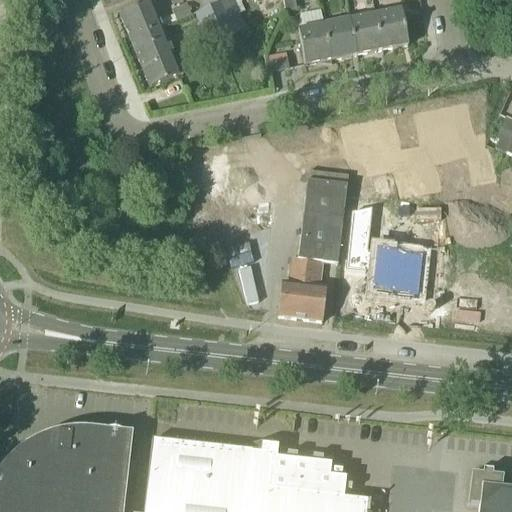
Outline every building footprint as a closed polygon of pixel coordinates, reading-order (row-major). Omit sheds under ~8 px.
[(282,0),(285,14),(296,12),(293,0),(282,0)] [(196,15),(203,31),(237,17),(230,1),(196,15)] [(173,17),(159,23),(151,4),(119,17),(130,42),(161,29),(191,17),(186,6),(171,12),(173,17)] [(401,12),(374,17),(382,53),(408,48),(401,12)] [(382,53),(374,17),(349,22),(355,58),(381,53),(381,57),(383,57),(382,53)] [(349,22),(323,27),(331,67),(332,67),(331,63),(355,58),(349,22)] [(331,67),(323,27),(297,32),(304,68),(330,63),(330,67),(331,67)] [(161,29),(130,42),(149,91),(181,78),(161,29)] [(286,61),(268,65),(270,75),(288,71),(286,61)] [(443,114),(442,114),(450,158),(470,155),(475,182),(492,178),(484,137),(473,139),(467,110),(459,111),(459,108),(443,111),(443,114)] [(423,149),(411,151),(419,193),(436,189),(431,162),(450,158),(442,114),(440,115),(439,112),(423,115),(424,118),(417,119),(423,149)] [(369,129),(368,129),(377,173),(396,169),(401,196),(419,193),(411,151),(399,154),(393,124),(386,126),(385,123),(369,126),(369,129)] [(349,164),(337,166),(345,207),(362,204),(357,177),(377,173),(368,129),(366,129),(366,126),(349,130),(350,133),(343,134),(349,164)] [(296,143),(294,144),(303,188),(322,184),(328,210),(345,207),(337,166),(325,168),(319,139),(312,140),(311,137),(295,140),(296,143)] [(275,178),(263,181),(271,222),(288,218),(283,191),(303,188),(294,144),(293,144),(292,141),(276,144),(276,147),(269,149),(275,178)] [(222,158),(220,158),(229,202),(249,198),(254,225),(271,222),(263,181),(251,183),(245,153),(238,155),(238,152),(221,155),(222,158)] [(201,193),(189,195),(197,236),(215,233),(209,206),(229,202),(220,158),(219,159),(218,156),(202,159),(203,162),(195,163),(201,193)] [(351,216),(345,273),(364,275),(365,274),(381,276),(379,294),(416,298),(421,259),(367,253),(371,212),(351,216)] [(319,289),(322,265),(297,261),(291,260),(288,286),(282,285),(278,320),(320,325),(325,290),(319,289)] [(122,511),(132,436),(90,432),(73,431),(56,434),(40,439),(25,447),(12,458),(0,470),(0,511),(122,511)] [(251,454),(151,442),(143,511),(366,511),(367,503),(351,501),(353,481),(340,480),(341,475),(335,469),(331,468),(332,459),(277,453),(278,449),(252,446),(251,454)] [(478,511),(511,511),(511,491),(501,490),(503,479),(492,477),(492,473),(482,472),(482,476),(471,475),(467,507),(479,508),(478,511)]
